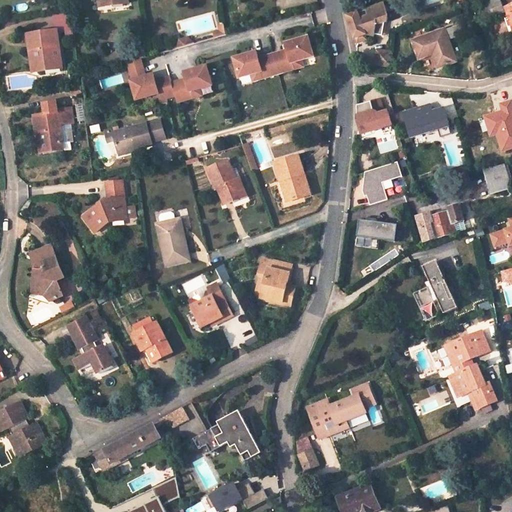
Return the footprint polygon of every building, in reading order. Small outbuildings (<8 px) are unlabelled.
[(500,0),(492,0),(491,1),(483,3),(487,15),(495,12),(497,16),(505,13),(500,0)] [(347,16),(354,36),(355,39),(356,39),(365,36),(376,35),(376,33),(377,26),(377,24),(381,24),(385,23),(388,22),(389,16),(385,3),(347,16)] [(377,26),(376,33),(384,34),(385,23),(381,24),(377,24),(377,26)] [(414,40),(420,58),(434,54),(438,67),(456,61),(449,40),(465,35),(461,24),(414,40)] [(27,38),(29,54),(31,55),(34,76),(61,73),(56,35),(27,38)] [(293,69),(291,62),(300,60),(313,56),(307,37),(287,43),(289,49),(286,50),(271,54),(277,73),(293,69)] [(393,52),(382,51),(382,55),(377,54),(376,66),(392,67),(393,52)] [(277,73),(271,54),(258,58),(255,59),(253,52),(233,58),(239,77),(251,74),(261,71),(263,77),(277,73)] [(291,62),(293,69),(302,66),(300,60),(291,62)] [(174,95),(176,101),(191,97),(189,90),(199,88),(211,85),(206,65),(186,70),(188,77),(185,78),(171,82),(169,75),(168,75),(173,95),(174,95)] [(251,74),(253,80),(263,77),(261,71),(251,74)] [(152,80),(150,73),(130,79),(135,98),(157,92),(159,98),(165,97),(173,95),(168,75),(154,79),(152,80)] [(200,94),(199,88),(189,90),(191,97),(200,94)] [(392,125),(386,104),(379,107),(376,99),(358,105),(358,119),(362,134),(392,125)] [(31,116),(32,135),(37,134),(38,152),(58,150),(58,148),(56,126),(67,125),(70,124),(68,109),(54,111),(53,104),(41,106),(42,115),(31,116)] [(405,113),(412,137),(450,125),(444,110),(433,113),(431,106),(405,113)] [(160,119),(113,131),(118,150),(137,145),(138,147),(153,144),(153,141),(165,137),(160,119)] [(69,147),(67,125),(56,126),(58,148),(69,147)] [(511,146),(511,149),(511,125),(497,130),(503,149),(511,146)] [(137,145),(118,150),(119,155),(139,149),(138,147),(137,145)] [(249,151),(244,153),(253,175),(257,173),(249,151)] [(284,176),(290,197),(308,191),(296,153),(274,159),(280,177),(284,176)] [(234,178),(226,158),(208,166),(216,186),(218,186),(225,202),(243,194),(237,177),(234,178)] [(398,161),(360,172),(369,205),(388,199),(384,189),(393,186),(391,179),(402,176),(398,161)] [(488,169),(494,191),(511,186),(504,164),(488,169)] [(280,177),(286,198),(290,197),(284,176),(280,177)] [(85,217),(96,230),(110,218),(127,216),(123,177),(106,179),(108,197),(105,197),(85,217)] [(432,212),(418,216),(425,240),(467,229),(465,220),(462,206),(433,214),(432,212)] [(160,216),(162,221),(176,217),(175,212),(171,210),(162,213),(160,216)] [(162,221),(158,222),(167,260),(190,254),(180,216),(176,217),(162,221)] [(511,217),(510,218),(511,223),(511,228),(493,235),(497,246),(511,241),(511,244),(511,217)] [(360,219),(357,236),(397,241),(399,224),(360,219)] [(34,263),(33,265),(36,266),(35,271),(32,271),(29,283),(46,288),(49,296),(61,290),(55,275),(62,272),(49,240),(38,245),(40,249),(30,253),(34,263)] [(289,261),(261,252),(256,270),(258,271),(255,282),(261,284),(260,293),(279,298),(281,293),(290,296),(293,285),(284,282),(289,261)] [(444,312),(460,305),(440,257),(426,263),(432,278),(429,280),(430,283),(416,290),(423,307),(429,304),(432,308),(435,310),(439,312),(444,312)] [(191,302),(201,323),(223,312),(224,314),(232,311),(216,279),(207,284),(211,293),(191,302)] [(492,296),(480,301),(482,312),(494,307),(492,296)] [(69,298),(60,303),(62,307),(60,308),(61,309),(72,303),(69,298)] [(428,319),(444,312),(439,312),(435,310),(432,308),(429,304),(423,307),(428,319)] [(86,313),(70,320),(81,345),(84,345),(85,350),(76,354),(80,363),(93,357),(97,368),(111,361),(102,342),(98,344),(95,339),(97,338),(86,313)] [(172,351),(158,317),(133,328),(142,347),(146,345),(152,342),(158,357),(172,351)] [(453,345),(461,363),(456,365),(459,373),(456,374),(464,394),(470,391),(475,389),(483,406),(499,399),(492,381),(487,383),(479,364),(476,365),(473,358),(494,349),(485,330),(453,345)] [(146,345),(152,360),(158,357),(152,342),(146,345)] [(281,370),(276,360),(259,368),(265,378),(281,370)] [(451,376),(460,396),(464,394),(456,374),(451,376)] [(351,424),(350,423),(347,418),(366,410),(364,406),(362,401),(373,396),(366,380),(350,387),(353,394),(330,404),(327,398),(307,407),(319,433),(329,428),(327,422),(335,419),(340,429),(351,424)] [(475,389),(470,391),(478,408),(483,406),(475,389)] [(14,396),(0,403),(0,425),(4,424),(8,430),(5,432),(11,445),(15,442),(20,453),(34,447),(32,442),(38,440),(28,420),(23,423),(20,415),(22,414),(14,396)] [(375,401),(373,396),(362,401),(364,406),(375,401)] [(188,414),(184,405),(160,418),(161,420),(107,447),(106,446),(96,451),(104,466),(163,436),(158,428),(175,419),(176,421),(188,414)] [(368,414),(366,410),(347,418),(350,423),(368,414)] [(244,418),(241,412),(234,416),(237,421),(244,418)] [(258,449),(244,418),(237,421),(234,416),(219,422),(220,425),(194,437),(198,448),(206,444),(208,447),(226,439),(229,443),(231,449),(236,446),(241,457),(244,456),(250,469),(261,463),(258,457),(255,451),(258,449)] [(335,419),(327,422),(329,428),(319,433),(321,438),(340,429),(335,419)] [(300,455),(307,471),(322,464),(310,437),(298,442),(300,455)] [(229,443),(226,439),(208,447),(210,452),(229,443)] [(250,469),(244,456),(241,457),(247,470),(250,469)] [(207,494),(217,511),(218,511),(243,498),(233,480),(207,494)] [(343,511),(372,511),(381,509),(371,484),(338,498),(343,511)] [(247,506),(267,498),(263,491),(244,499),(247,506)]
